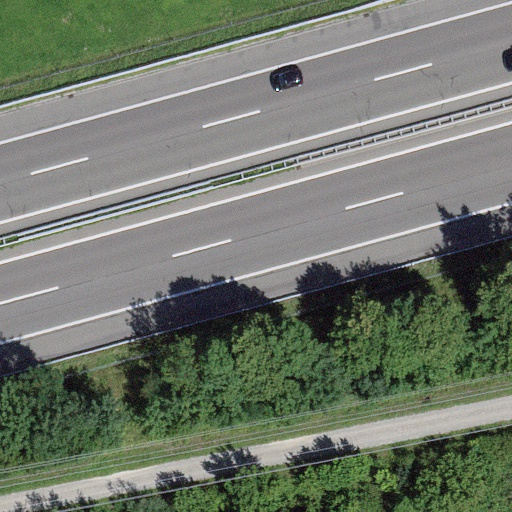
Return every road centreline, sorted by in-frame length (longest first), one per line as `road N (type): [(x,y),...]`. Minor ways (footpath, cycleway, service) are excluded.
road 1 (motorway): [(0,306),(511,166)]
road 2 (motorway): [(511,43),(0,183)]
road 3 (track): [(511,408),(0,509)]
